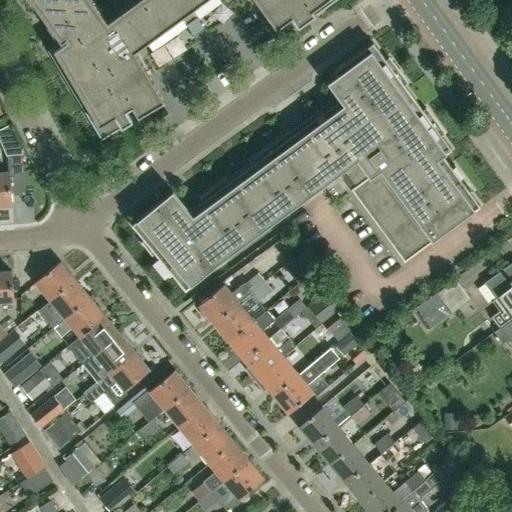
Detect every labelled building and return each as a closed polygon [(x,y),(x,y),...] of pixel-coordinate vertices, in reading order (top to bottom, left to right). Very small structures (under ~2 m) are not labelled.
[(29,0),(61,42),(61,43),(101,14),(90,0),(29,0)] [(61,43),(61,42),(49,50),(101,139),(132,121),(126,110),(133,107),(138,116),(165,101),(135,52),(182,17),(188,26),(197,19),(191,10),(205,0),(255,0),(277,28),(292,17),(298,26),(334,0),(138,0),(107,22),(101,14),(61,43)] [(429,244),(433,241),(480,206),(470,191),(464,195),(447,172),(452,168),(443,155),(452,149),(441,135),(436,138),(419,115),(424,111),(404,84),(399,88),(382,65),(387,61),(373,42),(334,71),(337,75),(327,82),(335,93),(340,99),(314,118),(318,123),(296,140),(292,135),(277,145),(281,151),(257,168),(254,163),(227,182),(231,188),(219,196),(215,191),(202,200),(189,210),(179,198),(173,190),(131,224),(145,241),(151,237),(177,269),(171,273),(185,290),(217,264),(222,260),(343,171),(354,187),(351,189),(405,261),(429,244)] [(0,171),(0,205),(13,204),(12,195),(26,194),(22,154),(8,155),(9,170),(0,171)] [(49,298),(75,277),(61,260),(35,281),(38,285),(49,298)] [(501,326),(511,318),(511,261),(484,282),(496,298),(503,308),(493,316),(501,326)] [(0,269),(0,299),(13,299),(10,268),(0,269)] [(251,292),(263,281),(257,273),(245,283),(243,282),(231,292),(223,283),(198,304),(213,323),(238,302),(251,292)] [(51,315),(56,322),(89,295),(75,277),(49,298),(58,309),(57,310),(51,315)] [(436,293),(451,313),(471,298),(456,278),(436,293)] [(263,281),(251,292),(257,299),(270,289),(263,281)] [(323,323),(336,312),(343,307),(328,288),(308,304),(323,323)] [(61,336),(72,327),(80,336),(106,315),(89,295),(56,322),(58,323),(54,327),(61,336)] [(228,340),(253,320),(238,302),(213,323),(228,340)] [(286,308),(275,318),(275,319),(273,320),(281,329),(294,318),(286,308)] [(243,358),(268,338),(261,330),(273,320),(275,319),(267,309),(254,321),(253,320),(228,340),(243,358)] [(344,321),(336,312),(323,323),(331,332),(344,321)] [(82,363),(120,332),(106,315),(80,336),(68,346),(82,363)] [(511,318),(501,326),(494,332),(503,343),(506,341),(511,337),(511,318)] [(110,372),(135,351),(120,332),(82,363),(97,381),(83,392),(84,394),(96,383),(110,372)] [(350,333),(336,345),(343,354),(357,342),(350,333)] [(254,380),(283,356),(268,338),(243,358),(249,366),(245,369),(254,380)] [(0,342),(0,361),(10,353),(1,342),(0,342)] [(117,380),(124,390),(150,369),(135,351),(110,372),(96,383),(84,394),(90,401),(102,392),(117,380)] [(16,387),(42,366),(30,352),(4,373),(16,387)] [(310,366),(322,381),(339,367),(327,352),(310,366)] [(272,394),(297,374),(283,356),(254,380),(264,391),(267,388),(272,394)] [(297,374),(272,394),(288,413),(313,392),(305,383),(312,377),(313,375),(306,367),(297,374)] [(165,409),(164,408),(190,387),(175,369),(150,389),(135,401),(138,405),(150,420),(153,418),(165,409)] [(32,400),(50,384),(39,371),(20,386),(32,400)] [(205,405),(190,387),(164,408),(165,409),(179,426),(205,405)] [(42,428),(54,418),(64,410),(53,395),(30,414),(41,428),(42,428)] [(349,415),(363,404),(355,395),(342,406),(349,415)] [(363,404),(349,415),(357,424),(370,413),(363,404)] [(194,444),(219,424),(205,405),(179,426),(194,444)] [(313,444),(336,425),(320,406),(298,425),(313,444)] [(0,429),(9,444),(25,434),(10,410),(0,416),(0,429)] [(55,420),(44,430),(59,449),(81,430),(65,412),(55,420)] [(153,418),(150,420),(139,429),(146,438),(160,426),(153,418)] [(208,462),(233,441),(219,424),(194,444),(184,453),(191,461),(201,454),(208,462)] [(329,463),(352,445),(336,425),(313,444),(329,463)] [(380,453),(394,442),(387,433),(373,444),(380,453)] [(30,440),(10,453),(26,478),(46,465),(30,440)] [(210,490),(215,487),(223,480),(248,459),(233,441),(208,462),(215,471),(203,482),(210,490)] [(394,442),(380,453),(388,462),(401,451),(394,442)] [(345,482),(368,464),(352,445),(329,463),(345,482)] [(77,447),(64,459),(81,478),(95,466),(77,447)] [(182,454),(168,466),(175,474),(189,463),(182,454)] [(248,459),(223,480),(234,495),(223,505),(227,511),(242,500),(239,497),(263,478),(248,459)] [(432,473),(425,479),(385,511),(424,511),(428,509),(419,499),(444,479),(456,469),(448,460),(436,469),(432,473)] [(360,501),(383,482),(368,464),(345,482),(360,501)] [(29,496),(53,480),(44,467),(20,482),(29,496)] [(369,511),(385,511),(425,479),(419,471),(392,493),(383,482),(360,501),(369,511)] [(143,486),(131,472),(124,478),(123,477),(98,498),(109,511),(112,511),(136,492),(143,486)] [(212,490),(211,491),(198,502),(205,510),(219,499),(212,490)] [(42,511),(57,511),(50,500),(39,506),(42,511)]
